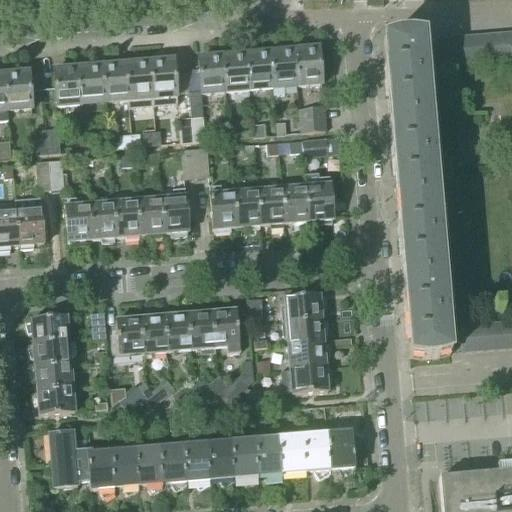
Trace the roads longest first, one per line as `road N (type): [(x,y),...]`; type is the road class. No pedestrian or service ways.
road 1 (residential): [(375,261),(355,17),(511,8)]
road 2 (residential): [(0,292),(375,261)]
road 3 (residential): [(0,37),(264,13),(278,0)]
road 4 (residential): [(397,511),(375,261)]
